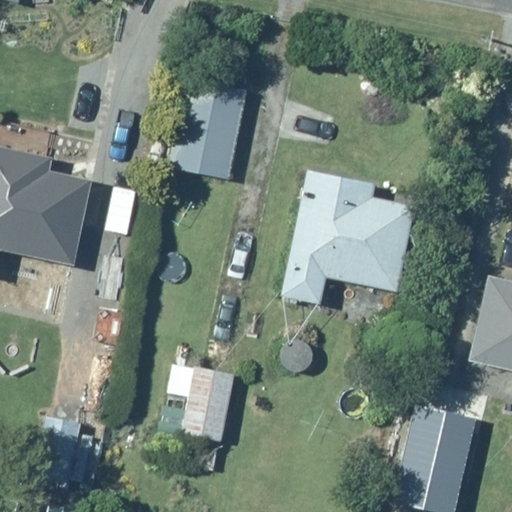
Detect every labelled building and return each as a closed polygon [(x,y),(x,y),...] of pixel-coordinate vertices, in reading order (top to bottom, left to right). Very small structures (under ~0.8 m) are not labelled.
[(227,178),(243,88),(178,76),(164,163),(227,178)] [(46,155),(0,145),(0,249),(69,264),(85,174),(43,165),(46,155)] [(369,194),(372,180),(300,167),(274,292),(314,302),(319,275),(395,289),(409,203),(369,194)] [(511,279),(483,273),(462,358),(511,370),(511,279)] [(308,354),(308,353),(308,352),(308,351),(308,350),(307,350),(307,349),(307,348),(307,347),(306,347),(306,346),(306,345),(305,345),(305,344),(304,344),(304,343),(303,342),(303,341),(302,341),(301,340),(300,339),(299,339),(299,338),(298,338),(297,338),(296,338),(296,337),(295,337),(294,337),(293,337),(292,337),(291,337),(290,337),(289,337),(288,337),(287,337),(286,337),(285,337),(284,338),(283,338),(282,339),(281,339),(281,340),(280,340),(279,341),(278,341),(278,342),(277,342),(277,343),(276,344),(276,345),(275,345),(275,346),(275,347),(274,348),(274,349),(274,350),(273,351),(273,352),(273,353),(273,354),(273,355),(273,356),(273,357),(274,358),(274,359),(274,360),(275,361),(275,362),(276,363),(276,364),(277,364),(277,365),(278,366),(279,367),(280,367),(280,368),(281,368),(282,369),(283,369),(283,370),(284,370),(285,370),(286,371),(287,371),(288,371),(289,371),(290,371),(291,371),(292,371),(293,371),(294,371),(295,371),(296,370),(297,370),(298,369),(299,369),(300,369),(300,368),(301,368),(302,367),(302,366),(303,366),(304,365),(305,364),(305,363),(306,363),(306,362),(306,361),(307,360),(307,359),(307,358),(308,357),(308,356),(308,355),(308,354)] [(229,372),(190,364),(177,430),(217,438),(229,372)] [(486,420),(411,402),(396,463),(433,472),(432,479),(470,487),(486,420)] [(75,421),(42,412),(27,473),(63,482),(64,477),(85,484),(94,436),(73,430),(75,421)] [(406,473),(389,468),(379,508),(394,511),(407,511),(409,503),(399,501),(406,473)]
